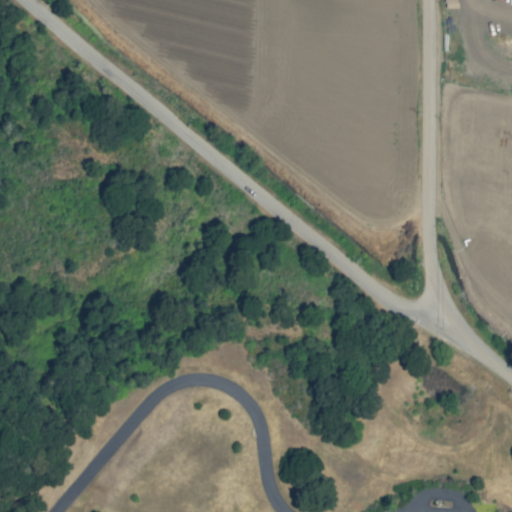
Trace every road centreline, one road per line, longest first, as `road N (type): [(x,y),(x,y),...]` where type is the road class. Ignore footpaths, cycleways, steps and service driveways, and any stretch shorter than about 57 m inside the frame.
road 1 (tertiary): [(25,0),(404,312),(447,334)]
road 2 (residential): [(286,511),(271,490),(256,414),(230,392),(188,384),(154,403),(60,511)]
road 3 (secondary): [(432,0),(433,241),(447,334)]
